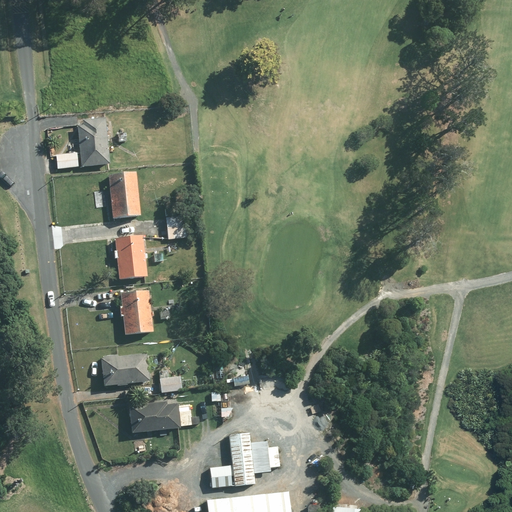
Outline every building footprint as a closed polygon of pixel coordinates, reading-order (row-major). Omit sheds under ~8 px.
[(76,126),(81,169),(110,166),(104,120),(82,123),(83,126),(76,126)] [(56,156),(58,171),(78,168),(76,154),(56,156)] [(139,216),(135,173),(107,176),(111,219),(139,216)] [(180,217),(165,218),(167,240),(182,238),(180,217)] [(146,277),(141,237),(113,240),(118,281),(146,277)] [(148,292),(120,294),(124,336),(152,333),(148,292)] [(146,354),(101,359),(104,387),(149,382),(146,354)] [(180,377),(160,380),(162,393),(182,390),(180,377)] [(128,408),(130,434),(180,429),(180,427),(199,425),(199,417),(191,418),(189,405),(177,406),(177,403),(128,408)] [(277,448),(267,449),(266,443),(250,445),(249,433),(228,436),(232,466),(209,469),(211,489),(233,487),(254,485),(253,474),(270,472),(270,469),(279,468),(277,448)] [(288,511),(286,493),(204,502),(205,511),(288,511)]
